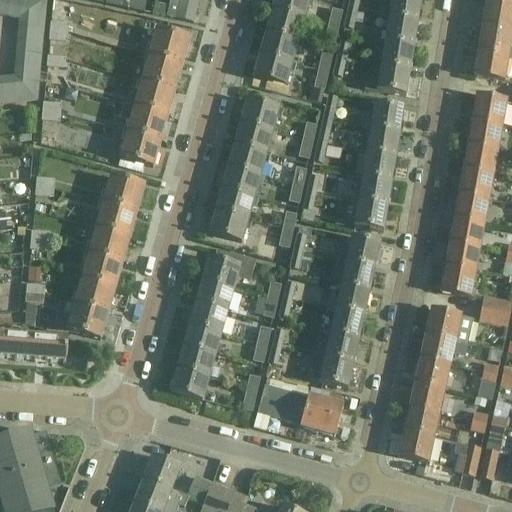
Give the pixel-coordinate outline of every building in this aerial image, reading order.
[(37,0),(7,0),(3,20),(16,23),(43,1),(37,0)] [(104,0),(104,6),(118,9),(119,0),(104,0)] [(193,26),(198,0),(169,0),(168,8),(154,4),(152,16),(193,26)] [(304,0),(274,0),(270,14),(302,23),(308,1),(304,0)] [(350,0),(347,14),(355,16),(358,0),(350,0)] [(403,0),(390,0),(387,22),(415,26),(418,2),(403,0)] [(511,0),(486,0),(486,5),(511,9),(511,0)] [(16,23),(15,34),(41,36),(43,1),(16,23)] [(128,12),(142,15),(144,4),(130,1),(128,12)] [(511,9),(486,5),(481,29),(511,34),(511,25),(511,9)] [(330,12),(327,27),(338,30),(341,14),(330,12)] [(270,14),(264,36),(296,45),(302,23),(270,14)] [(347,14),(343,31),(351,33),(355,16),(347,14)] [(387,22),(383,46),(411,50),(415,26),(387,22)] [(68,26),(50,25),(49,35),(67,37),(68,26)] [(327,27),(324,43),(334,45),(338,30),(327,27)] [(481,29),(477,54),(506,59),(511,59),(511,34),(481,29)] [(15,34),(14,45),(40,47),(41,36),(15,34)] [(154,34),(148,56),(180,65),(186,43),(154,34)] [(67,37),(49,35),(49,46),(66,47),(67,37)] [(264,36),(258,58),(290,67),(296,45),(264,36)] [(73,54),(93,55),(93,45),(74,44),(73,54)] [(14,45),(13,57),(39,59),(40,47),(14,45)] [(340,45),(336,62),(344,64),(348,47),(340,45)] [(383,46),(379,69),(407,74),(411,50),(383,46)] [(502,84),(506,59),(477,54),(473,79),(502,84)] [(148,56),(140,85),(172,94),(180,65),(148,56)] [(13,57),(12,68),(38,70),(39,59),(13,57)] [(320,57),(317,72),(327,74),(331,59),(320,57)] [(258,58),(252,81),(283,89),(290,67),(258,58)] [(64,62),(47,60),(46,71),(64,72),(64,62)] [(336,62),(333,79),(340,81),(344,64),(336,62)] [(12,68),(11,79),(35,103),(38,70),(12,68)] [(403,99),(407,74),(379,69),(377,82),(366,81),(364,92),(403,99)] [(317,72),(314,88),(324,90),(327,74),(317,72)] [(11,79),(0,80),(0,92),(1,106),(35,103),(11,79)] [(140,85),(133,110),(165,119),(172,94),(140,85)] [(476,99),(471,124),(500,130),(505,104),(476,99)] [(328,100),(322,125),(330,126),(335,102),(328,100)] [(245,105),(239,127),(270,135),(276,113),(245,105)] [(60,107),(42,106),(42,116),(59,118),(60,107)] [(373,109),(369,133),(396,138),(400,113),(373,109)] [(133,110),(126,136),(158,145),(165,119),(133,110)] [(33,113),(25,112),(24,136),(32,137),(33,113)] [(59,118),(42,116),(41,127),(58,128),(59,118)] [(471,124),(467,149),(496,154),(500,130),(471,124)] [(322,125),(317,149),(325,151),(330,126),(322,125)] [(304,126),(301,142),(311,144),(315,128),(304,126)] [(239,127),(233,149),(264,157),(270,135),(239,127)] [(369,133),(365,157),(392,162),(396,138),(369,133)] [(126,136),(125,139),(119,162),(151,170),(158,145),(126,136)] [(301,142),(297,158),(308,160),(311,144),(301,142)] [(233,149),(227,171),(258,179),(264,157),(233,149)] [(317,149),(313,166),(321,168),(325,151),(317,149)] [(467,149),(462,173),(491,178),(496,154),(467,149)] [(365,157),(361,181),(388,186),(392,162),(365,157)] [(294,170),(291,186),(301,188),(305,172),(294,170)] [(227,171),(221,192),(252,201),(258,179),(227,171)] [(462,173),(458,197),(487,202),(491,178),(462,173)] [(310,179),(306,196),(314,198),(318,181),(310,179)] [(53,182),(36,181),(35,192),(53,193),(53,182)] [(108,181),(101,207),(133,216),(140,190),(127,186),(108,181)] [(361,181),(357,205),(385,209),(388,186),(361,181)] [(291,186),(287,202),(298,204),(301,188),(291,186)] [(53,193),(35,192),(34,202),(52,203),(53,193)] [(221,192),(215,214),(246,223),(252,201),(221,192)] [(337,192),(332,216),(343,218),(347,193),(337,192)] [(306,196),(302,213),(310,215),(314,198),(306,196)] [(458,197),(453,221),(482,227),(487,202),(458,197)] [(380,234),(385,209),(357,205),(353,230),(380,234)] [(36,206),(34,214),(44,217),(46,209),(36,206)] [(101,207),(94,232),(126,241),(133,216),(101,207)] [(59,208),(57,216),(66,218),(68,211),(59,208)] [(215,214),(214,217),(209,237),(240,245),(246,223),(215,214)] [(284,215),(281,231),(292,233),(295,218),(284,215)] [(453,221),(449,246),(478,251),(482,227),(453,221)] [(281,231),(278,247),(288,249),(292,233),(281,231)] [(94,232),(87,257),(119,266),(126,241),(94,232)] [(48,235),(30,234),(30,245),(47,246),(48,235)] [(296,238),(293,255),(301,257),(304,240),(296,238)] [(350,242),(344,267),(372,273),(377,248),(350,242)] [(47,246),(30,245),(29,255),(47,256),(47,246)] [(449,246),(444,270),(473,275),(478,251),(449,246)] [(293,255),(289,272),(297,274),(301,257),(293,255)] [(206,262),(200,284),(231,293),(235,282),(247,285),(253,266),(219,256),(217,265),(206,262)] [(87,257),(80,282),(112,291),(119,266),(87,257)] [(511,268),(511,257),(505,257),(503,267),(511,268)] [(344,267),(339,291),(366,297),(372,273),(344,267)] [(469,300),(473,275),(444,270),(440,295),(469,300)] [(80,282),(73,307),(105,317),(112,291),(80,282)] [(200,284),(194,306),(225,315),(231,293),(200,284)] [(268,285),(265,301),(275,303),(279,288),(268,285)] [(286,286),(282,303),(290,305),(294,287),(286,286)] [(43,289),(26,288),(25,298),(43,300),(43,289)] [(339,291),(334,314),(361,320),(366,297),(339,291)] [(0,293),(0,304),(11,304),(11,294),(0,293)] [(43,300),(25,298),(25,309),(42,310),(43,300)] [(265,301),(261,317),(272,319),(275,303),(265,301)] [(482,301),(480,314),(508,319),(511,306),(482,301)] [(282,303),(278,320),(286,322),(290,305),(282,303)] [(194,306),(188,328),(219,337),(225,315),(194,306)] [(98,343),(105,317),(73,307),(65,333),(98,343)] [(430,313),(425,337),(454,344),(468,347),(473,322),(430,313)] [(334,314),(329,338),(356,344),(361,320),(334,314)] [(480,314),(478,325),(506,330),(508,319),(480,314)] [(0,360),(63,365),(65,340),(43,338),(43,341),(0,337),(0,330),(11,330),(10,321),(0,321),(0,360)] [(188,328),(182,350),(213,359),(219,337),(188,328)] [(243,330),(241,342),(253,345),(256,333),(243,330)] [(259,331),(256,345),(267,347),(269,333),(259,331)] [(275,333),(271,350),(279,352),(283,335),(275,333)] [(425,337),(420,361),(449,368),(454,344),(425,337)] [(329,338),(324,362),(351,368),(356,344),(329,338)] [(256,345),(252,366),(263,368),(267,347),(256,345)] [(182,350),(175,372),(207,381),(213,359),(182,350)] [(271,350),(268,367),(275,369),(279,352),(271,350)] [(420,361),(414,386),(443,393),(449,368),(420,361)] [(345,392),(351,368),(324,362),(318,386),(345,392)] [(495,379),(498,369),(483,366),(481,375),(495,379)] [(511,382),(511,372),(502,370),(500,380),(511,382)] [(175,372),(169,395),(200,403),(207,381),(175,372)] [(489,403),(495,379),(481,375),(475,400),(485,402),(489,403)] [(249,379),(246,393),(255,394),(258,381),(249,379)] [(511,393),(511,392),(511,382),(500,380),(497,390),(511,393)] [(414,386),(409,411),(438,417),(443,393),(414,386)] [(264,390),(256,417),(299,429),(298,431),(333,441),(342,410),(344,400),(328,396),(326,405),(307,400),(306,402),(264,390)] [(246,393),(242,412),(251,414),(255,394),(246,393)] [(474,400),(472,407),(483,409),(485,402),(475,400),(474,400)] [(409,411),(404,434),(433,441),(455,446),(457,435),(435,430),(438,417),(409,411)] [(485,428),(487,418),(473,415),(470,425),(485,428)] [(504,432),(506,422),(491,419),(489,429),(504,432)] [(482,438),(485,428),(470,425),(468,435),(482,438)] [(498,456),(504,432),(489,429),(484,452),(498,456)] [(50,511),(44,493),(60,489),(44,436),(29,441),(27,434),(0,442),(0,502),(1,506),(0,505),(0,511),(50,511)] [(427,466),(433,441),(404,434),(398,460),(427,466)] [(474,480),(480,452),(455,446),(452,460),(464,463),(461,478),(474,480)] [(490,484),(496,456),(484,453),(478,481),(490,484)] [(151,459),(142,483),(170,493),(179,470),(151,459)] [(194,481),(187,499),(204,506),(211,488),(194,481)] [(142,483),(133,505),(149,511),(176,511),(178,509),(183,511),(187,500),(170,493),(142,483)] [(204,506),(202,510),(207,511),(217,511),(225,493),(211,488),(204,506)] [(233,496),(226,511),(253,511),(244,508),(247,501),(233,496)]
